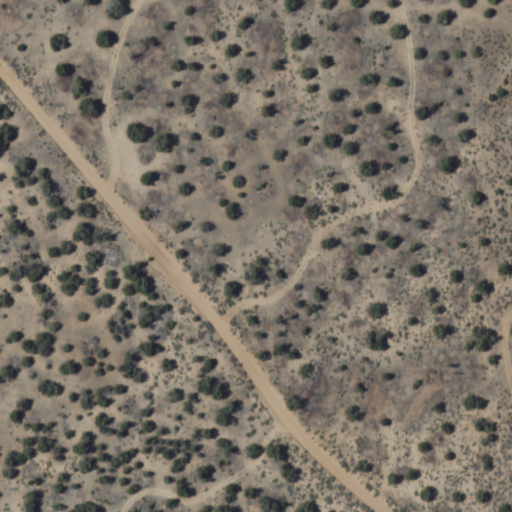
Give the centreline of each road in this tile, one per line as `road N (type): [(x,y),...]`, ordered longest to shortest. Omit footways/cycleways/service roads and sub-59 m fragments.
road 1 (tertiary): [(382,511),(289,429),(232,343),(148,245)]
road 2 (tertiary): [(148,245),(0,72)]
